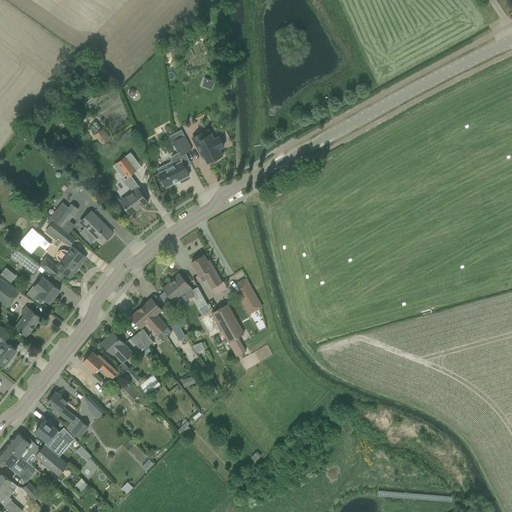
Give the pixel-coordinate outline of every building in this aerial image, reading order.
[(213,87),(215,80),(206,78),(204,84),(213,87)] [(96,91),(85,100),(89,104),(99,96),(96,91)] [(96,122),(89,127),(90,128),(95,134),(95,135),(102,144),(110,139),(102,129),(97,123),(96,122)] [(183,132),(176,135),(186,153),(192,150),(183,132)] [(204,155),(208,163),(217,158),(217,159),(223,156),(220,150),(219,151),(219,149),(224,146),(219,137),(214,140),(211,134),(205,137),(203,133),(192,138),(202,156),(204,155)] [(172,161),(158,168),(160,173),(159,173),(161,178),(162,180),(160,181),(163,186),(165,185),(166,187),(189,175),(185,168),(180,157),(186,153),(176,135),(171,138),(178,153),(172,156),(171,160),(172,161)] [(126,157),(118,163),(128,177),(124,180),(133,192),(121,201),(125,207),(131,214),(147,202),(141,193),(137,189),(140,187),(130,174),(134,170),(135,171),(141,167),(131,153),(126,157)] [(63,202),(50,218),(56,223),(63,228),(69,220),(72,216),(79,209),(72,203),(69,207),(63,202)] [(96,239),(101,244),(106,239),(108,240),(112,236),(111,234),(113,233),(105,225),(91,211),(80,223),(85,228),(80,233),(91,244),(96,239)] [(59,238),(70,246),(75,240),(52,222),(50,225),(45,231),(57,240),(59,238)] [(39,264),(59,281),(65,274),(70,277),(80,265),(78,264),(84,256),(72,247),(68,252),(67,251),(65,250),(62,250),(60,251),(57,254),(57,256),(58,258),(59,260),(60,261),(57,265),(46,256),(39,264)] [(19,261),(33,273),(39,266),(24,254),(19,261)] [(204,255),(191,262),(196,271),(199,276),(200,276),(203,282),(206,280),(211,289),(215,287),(222,283),(214,269),(209,260),(207,261),(204,255)] [(1,273),(11,281),(17,274),(6,266),(1,273)] [(191,291),(189,288),(190,287),(179,274),(174,279),(174,280),(165,289),(164,288),(163,288),(175,301),(179,307),(189,298),(193,296),(190,291),(191,291)] [(41,304),(45,298),(50,302),(60,290),(43,276),(39,281),(38,280),(27,294),(41,304)] [(0,298),(9,305),(19,293),(0,278),(0,298)] [(250,314),(264,307),(248,278),(235,286),(250,314)] [(201,307),(205,314),(211,311),(197,287),(191,291),(190,291),(193,296),(200,308),(201,307)] [(141,307),(166,336),(171,332),(158,317),(156,318),(155,317),(162,310),(152,298),(141,307)] [(212,312),(229,342),(231,341),(238,337),(244,334),(238,323),(227,304),(212,312)] [(15,327),(27,337),(41,318),(27,306),(22,312),(25,315),(15,327)] [(148,325),(162,340),(166,336),(141,307),(131,316),(141,328),(148,322),(150,324),(148,325)] [(184,314),(175,319),(176,320),(181,328),(187,324),(186,323),(187,323),(186,321),(187,320),(185,318),(187,317),(184,314)] [(170,323),(180,340),(186,336),(185,334),(176,320),(175,319),(170,323)] [(0,362),(4,365),(6,366),(13,357),(11,356),(17,350),(10,344),(15,337),(0,324),(0,362)] [(137,334),(147,347),(153,342),(143,329),(137,334)] [(114,353),(122,363),(133,353),(120,339),(113,332),(102,343),(109,350),(113,355),(114,353)] [(130,339),(142,351),(147,347),(137,334),(130,339)] [(231,341),(229,342),(236,357),(238,356),(246,351),(238,337),(231,341)] [(92,352),(83,362),(90,368),(95,373),(100,367),(106,372),(112,378),(118,372),(99,355),(98,357),(92,352)] [(119,366),(137,386),(143,381),(131,367),(130,369),(124,362),(119,366)] [(187,378),(189,385),(196,383),(193,376),(187,378)] [(121,417),(133,405),(121,393),(115,399),(96,380),(86,389),(114,418),(118,414),(121,417)] [(120,389),(132,402),(141,393),(134,387),(132,389),(126,383),(120,389)] [(65,429),(74,438),(77,436),(79,438),(88,428),(64,408),(68,402),(64,399),(55,392),(47,403),(55,410),(71,423),(65,429)] [(98,406),(88,396),(85,399),(88,410),(91,413),(98,406)] [(199,412),(193,417),(195,420),(201,414),(199,412)] [(44,420),(36,431),(43,437),(47,441),(45,444),(54,452),(64,439),(69,444),(70,445),(75,440),(74,438),(65,429),(64,428),(59,433),(57,431),(57,430),(52,426),(44,420)] [(188,421),(178,430),(184,437),(191,429),(188,426),(190,423),(188,421)] [(18,432),(10,441),(17,446),(14,450),(27,460),(33,454),(38,448),(39,446),(38,446),(26,435),(24,437),(18,432)] [(0,462),(4,466),(7,462),(11,465),(9,468),(19,476),(27,467),(34,473),(37,469),(30,463),(27,460),(14,450),(17,446),(10,441),(0,453),(0,462)] [(37,454),(35,456),(59,476),(68,466),(69,464),(59,456),(57,454),(54,452),(45,444),(44,445),(40,449),(37,454)] [(81,446),(77,450),(87,460),(91,456),(81,446)] [(0,490),(1,491),(2,492),(0,495),(0,502),(10,511),(21,511),(22,511),(23,510),(12,500),(12,499),(9,497),(17,486),(11,482),(12,482),(9,480),(2,474),(0,476),(0,490)] [(41,494),(29,482),(22,488),(34,501),(41,494)] [(127,494),(134,487),(128,482),(122,488),(127,494)] [(378,497),(452,501),(453,494),(378,490),(378,497)]
